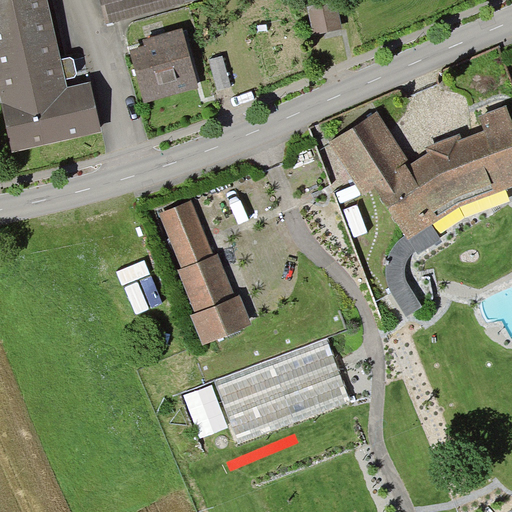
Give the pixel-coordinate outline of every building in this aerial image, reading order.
[(56,59),(42,0),(0,0),(0,97),(12,151),(96,132),(86,86),(63,92),(60,81),(67,79),(69,76),(66,62),(63,60),(56,62),(56,59)] [(97,0),(104,23),(187,0),(97,0)] [(309,9),(315,35),(336,30),(331,4),(309,9)] [(131,55),(144,101),(169,95),(165,83),(190,76),(180,40),(166,44),(164,38),(143,43),(145,50),(131,54),(131,55)] [(207,62),(215,92),(229,88),(220,58),(207,62)] [(408,174),(383,136),(371,117),(340,137),(405,239),(409,236),(417,248),(435,236),(424,218),(453,199),(501,181),(504,188),(511,184),(511,130),(504,110),(478,120),(485,138),(459,149),(455,140),(428,151),(431,159),(408,174)] [(205,248),(187,207),(161,217),(184,272),(181,273),(198,315),(193,317),(203,341),(245,323),(235,299),(231,301),(213,260),(210,261),(205,248)] [(338,312),(196,366),(203,385),(213,382),(236,445),(349,402),(325,340),(345,332),(338,312)]
